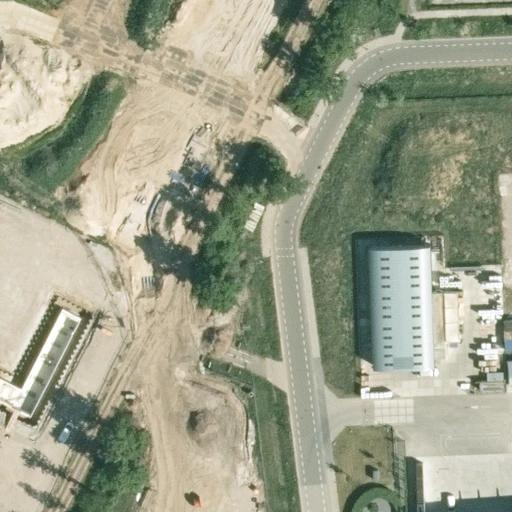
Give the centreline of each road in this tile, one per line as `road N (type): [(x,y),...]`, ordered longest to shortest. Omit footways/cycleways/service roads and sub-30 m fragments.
road 1 (track): [(54,511),(318,0)]
road 2 (unclassified): [(301,383),(283,230),(361,75),(393,54),(511,50)]
road 3 (unclassified): [(306,414),(511,404)]
road 4 (unclassified): [(153,320),(301,383)]
